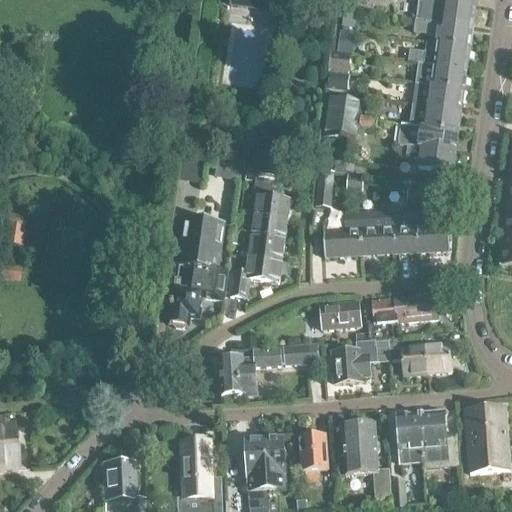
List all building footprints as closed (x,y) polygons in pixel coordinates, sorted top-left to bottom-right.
[(281,0),(230,0),(230,9),(279,16),(281,0)] [(372,2),(371,16),(394,19),(396,5),(372,2)] [(418,10),(416,22),(472,29),(475,8),(443,4),(442,14),(428,12),(428,11),(418,10)] [(358,15),(344,13),(342,29),(356,31),(358,15)] [(414,36),(437,39),(437,46),(470,50),(472,29),(416,22),(414,36)] [(410,53),(409,64),(419,65),(467,72),(470,50),(437,46),(436,47),(426,45),(425,55),(410,53)] [(331,54),(329,75),(348,78),(351,57),(337,55),(338,55),(331,54)] [(419,65),(416,86),(464,92),(467,72),(419,65)] [(350,79),(329,76),(327,90),(348,93),(350,79)] [(416,86),(413,107),(461,113),(464,92),(418,86),(416,86)] [(343,143),(341,163),(356,165),(359,143),(361,144),(362,131),(360,130),(361,122),(364,122),(367,104),(336,100),(336,102),(331,101),(325,141),(343,143)] [(143,105),(141,126),(154,128),(157,107),(143,105)] [(413,107),(411,128),(458,134),(461,113),(413,107)] [(367,122),(377,123),(378,112),(368,111),(367,122)] [(126,115),(123,136),(134,138),(137,116),(126,115)] [(360,130),(362,131),(376,133),(378,124),(364,122),(361,122),(360,130)] [(458,134),(411,128),(402,127),(399,149),(455,156),(458,134)] [(399,149),(397,160),(421,163),(420,173),(452,177),(455,156),(399,149)] [(315,211),(332,212),(335,175),(318,174),(315,211)] [(347,194),(363,195),(364,179),(348,177),(347,194)] [(262,193),(261,200),(258,200),(255,220),(288,225),(294,225),(295,214),(289,214),(291,204),(277,202),(279,185),(256,182),(254,197),(257,197),(258,192),(262,193)] [(407,205),(418,206),(420,192),(409,190),(407,205)] [(447,210),(450,196),(420,192),(418,206),(447,210)] [(431,212),(416,213),(419,257),(450,255),(448,227),(432,227),(431,212)] [(416,213),(394,214),(396,258),(419,257),(416,213)] [(394,214),(360,216),(362,259),(387,258),(396,258),(394,214)] [(356,260),(362,259),(360,216),(344,216),(344,231),(324,232),(325,261),(356,260)] [(27,245),(27,236),(23,232),(25,219),(8,217),(2,247),(17,249),(18,246),(23,247),(27,245)] [(252,241),(285,245),(288,225),(255,220),(252,241)] [(170,327),(174,328),(176,332),(183,332),(186,329),(189,330),(190,320),(199,321),(202,300),(223,303),(227,274),(218,273),(225,227),(185,221),(179,268),(195,270),(193,283),(175,281),(174,292),(175,292),(170,327)] [(511,270),(511,237),(505,237),(501,269),(511,270)] [(283,265),(285,245),(252,241),(250,261),(283,265)] [(234,274),(230,300),(248,303),(251,282),(280,286),(281,278),(288,279),(289,268),(282,267),(283,265),(250,261),(248,276),(234,274)] [(23,271),(2,266),(0,275),(0,280),(21,283),(23,271)] [(369,344),(389,344),(394,343),(393,326),(398,326),(398,327),(439,324),(437,298),(396,302),(372,305),(373,316),(367,317),(369,344)] [(358,305),(320,309),(323,334),(361,329),(358,305)] [(369,344),(369,343),(368,336),(356,337),(357,345),(369,344)] [(425,340),(426,351),(429,379),(452,377),(450,349),(448,337),(425,340)] [(391,365),(404,364),(405,381),(429,379),(426,351),(403,353),(402,343),(394,343),(389,344),(391,365)] [(377,367),(390,365),(389,344),(375,345),(377,367)] [(258,397),(256,371),(283,370),(282,367),(285,367),(285,369),(320,366),(318,348),(284,351),(284,355),(281,356),(281,352),(253,353),(254,361),(233,362),(220,363),(222,399),(258,397)] [(362,352),(330,355),(334,389),(365,387),(364,382),(372,381),(370,357),(362,358),(362,352)] [(511,475),(506,411),(466,414),(471,478),(511,475)] [(445,417),(421,418),(424,467),(424,473),(460,470),(458,441),(446,443),(445,417)] [(0,474),(18,473),(13,427),(4,428),(3,418),(0,418),(0,474)] [(401,468),(424,467),(421,418),(398,419),(401,468)] [(348,477),(373,475),(376,511),(392,511),(390,473),(379,474),(378,467),(379,467),(378,456),(381,453),(380,447),(377,445),(376,428),(342,431),(345,469),(347,469),(348,477)] [(326,440),(300,441),(302,476),(306,476),(307,487),(320,486),(319,475),(329,474),(326,440)] [(283,442),(264,443),(268,511),(281,511),(280,493),(285,493),(285,481),(285,480),(283,442)] [(246,444),(249,495),(249,511),(268,511),(264,443),(246,444)] [(184,448),(187,503),(183,503),(182,511),(224,511),(223,480),(214,481),(214,448),(184,448)] [(102,468),(103,511),(144,511),(144,502),(135,502),(133,467),(102,468)] [(392,484),(394,511),(407,511),(408,511),(405,483),(392,484)]
